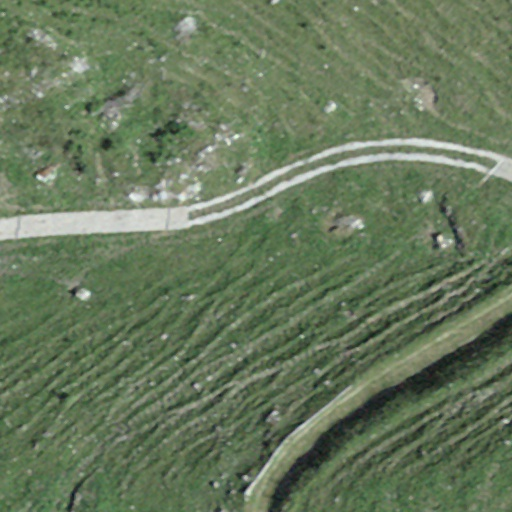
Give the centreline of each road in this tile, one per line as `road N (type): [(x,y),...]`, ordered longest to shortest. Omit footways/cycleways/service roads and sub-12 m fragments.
road 1 (track): [(0,229),(218,213),(345,150),(484,154),(511,166)]
road 2 (track): [(511,294),(284,452),(268,511)]
